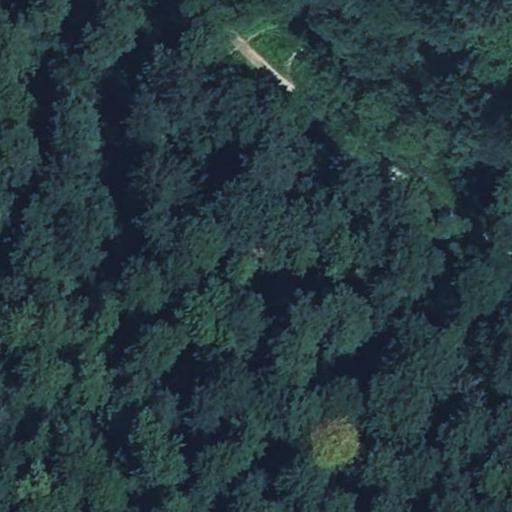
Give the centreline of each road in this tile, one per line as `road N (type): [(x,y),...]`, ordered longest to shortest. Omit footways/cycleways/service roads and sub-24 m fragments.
road 1 (track): [(511,263),(404,186),(201,0)]
road 2 (track): [(0,397),(149,511)]
